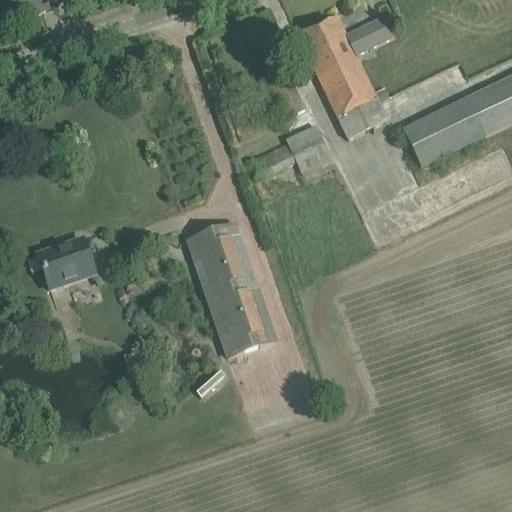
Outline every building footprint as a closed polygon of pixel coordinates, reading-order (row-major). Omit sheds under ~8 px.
[(0,0),(0,30),(59,12),(55,0),(0,0)] [(337,20),(297,39),(348,144),(388,125),(380,106),(389,102),(384,91),(374,96),(356,59),(395,41),(385,20),(346,39),(337,20)] [(284,123),(304,113),(287,77),(266,88),(284,123)] [(421,173),(511,128),(511,78),(401,132),(421,173)] [(259,184),(295,167),(302,181),(333,166),(315,129),(284,144),(286,147),(250,164),(259,184)] [(188,246),(195,264),(229,363),(276,347),(236,229),(188,246)] [(60,254),(59,251),(38,259),(38,260),(27,264),(32,276),(42,273),(50,294),(95,278),(83,243),(82,243),(83,246),(60,254)] [(201,402),(225,381),(218,373),(194,394),(201,402)]
